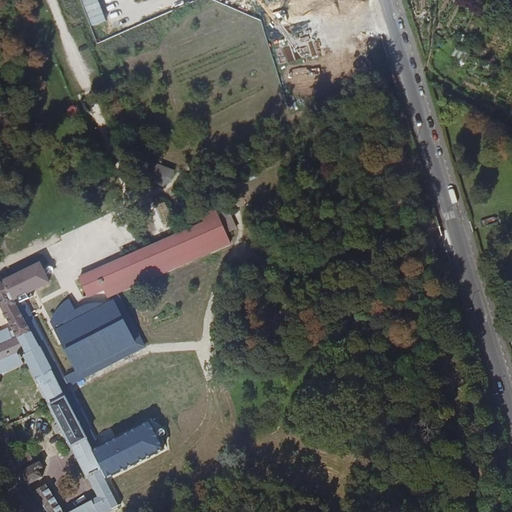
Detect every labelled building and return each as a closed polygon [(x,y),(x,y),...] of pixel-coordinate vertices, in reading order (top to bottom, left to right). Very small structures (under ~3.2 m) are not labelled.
[(113,86),(104,90),(117,128),(126,125),(113,86)] [(173,170),(144,162),(142,172),(144,181),(164,186),(170,180),(173,170)] [(219,211),(229,232),(238,229),(228,207),(219,211)] [(233,240),(229,232),(219,211),(218,208),(195,218),(198,226),(82,278),(90,297),(107,289),(111,296),(119,292),(233,240)] [(20,338),(14,341),(21,359),(26,356),(88,480),(90,479),(99,495),(69,511),(67,511),(48,485),(36,494),(48,511),(108,511),(121,504),(107,478),(167,449),(152,419),(97,444),(67,386),(63,378),(22,298),(48,284),(40,267),(6,283),(0,285),(0,346),(10,343),(5,334),(0,335),(0,304),(2,304),(20,338)] [(93,304),(111,296),(107,289),(90,297),(93,302),(93,304)] [(93,304),(93,302),(84,304),(77,309),(70,298),(65,302),(57,311),(51,321),(76,369),(63,378),(67,386),(148,346),(119,292),(111,296),(93,304)] [(152,335),(158,348),(203,330),(198,316),(152,335)] [(434,332),(423,332),(423,341),(428,341),(428,342),(434,342),(434,332)] [(10,343),(0,346),(0,373),(23,364),(21,359),(14,341),(10,343)] [(16,460),(19,466),(32,459),(29,452),(16,460)] [(25,479),(29,485),(43,476),(38,469),(43,466),(40,461),(22,473),(25,479)]
